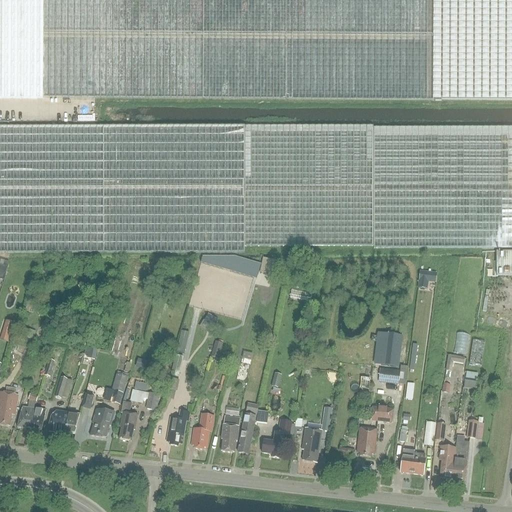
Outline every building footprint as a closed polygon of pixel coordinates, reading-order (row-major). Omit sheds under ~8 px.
[(511,0),(0,0),(0,97),(511,101),(511,0)] [(511,248),(511,127),(372,128),(372,127),(244,127),(0,127),(0,253),(244,253),(244,246),(374,246),(374,249),(511,248)] [(511,252),(497,252),(496,276),(511,276),(511,252)] [(259,273),(261,265),(239,259),(237,266),(248,269),(247,272),(255,274),(257,275),(258,275),(259,273)] [(276,261),(263,259),(260,273),(273,275),(276,261)] [(418,289),(427,290),(428,282),(435,283),(436,273),(420,272),(418,289)] [(218,320),(208,315),(204,321),(214,326),(218,320)] [(3,331),(11,333),(14,324),(6,321),(3,331)] [(35,332),(24,329),(22,337),(33,340),(35,332)] [(176,352),(184,354),(189,333),(182,332),(176,352)] [(467,354),(471,334),(459,332),(455,352),(467,354)] [(398,368),(402,337),(388,336),(385,367),(398,368)] [(475,339),(471,363),(483,365),(487,341),(475,339)] [(215,342),(211,357),(219,359),(222,344),(215,342)] [(96,361),(98,350),(86,347),(84,355),(88,356),(88,359),(96,361)] [(253,354),(244,352),(242,359),(251,361),(253,354)] [(175,355),(170,376),(178,378),(183,357),(175,355)] [(230,365),(233,359),(227,355),(224,361),(230,365)] [(453,362),(463,364),(464,359),(448,356),(445,371),(451,372),(453,362)] [(138,359),(136,368),(144,370),(146,362),(138,359)] [(44,375),(50,377),(55,362),(49,360),(44,375)] [(378,383),(399,385),(400,371),(380,368),(378,383)] [(466,372),(464,389),(475,391),(476,383),(473,383),(474,373),(466,372)] [(275,373),(272,386),(278,388),(281,375),(275,373)] [(114,391),(110,402),(120,405),(128,378),(117,374),(112,390),(114,391)] [(61,378),(55,397),(61,399),(67,379),(61,378)] [(169,378),(166,398),(174,400),(175,391),(177,392),(179,379),(169,378)] [(134,390),(146,392),(148,385),(136,382),(134,390)] [(441,392),(449,394),(451,385),(443,383),(441,392)] [(160,395),(162,386),(153,384),(151,393),(160,395)] [(0,392),(0,425),(10,427),(12,416),(15,416),(18,396),(16,395),(17,389),(6,387),(5,394),(0,392)] [(146,393),(132,390),(130,403),(143,406),(146,393)] [(94,396),(86,393),(82,407),(90,410),(94,396)] [(146,409),(157,411),(161,396),(150,394),(146,409)] [(29,430),(34,410),(36,403),(38,397),(30,395),(28,400),(29,400),(27,409),(23,408),(22,411),(21,413),(17,428),(29,430)] [(123,403),(120,414),(123,414),(129,415),(131,404),(123,403)] [(246,413),(257,416),(259,406),(248,404),(246,413)] [(326,404),(323,421),(330,422),(334,405),(326,404)] [(371,421),(377,422),(392,424),(393,411),(373,408),(371,421)] [(34,410),(29,430),(41,431),(46,411),(34,410)] [(92,424),(94,424),(90,436),(106,439),(109,427),(111,427),(115,413),(96,410),(92,424)] [(63,434),(69,414),(56,412),(52,416),(48,432),(63,434)] [(166,443),(169,443),(169,446),(178,448),(179,445),(182,445),(186,422),(188,422),(189,413),(180,412),(179,420),(170,418),(166,443)] [(69,414),(63,434),(74,436),(79,415),(69,414)] [(135,431),(138,416),(129,415),(123,414),(120,428),(122,428),(119,440),(131,442),(133,431),(135,431)] [(201,415),(200,424),(199,430),(194,429),(191,446),(194,447),(194,449),(203,450),(204,448),(207,449),(209,432),(211,432),(213,417),(201,415)] [(248,457),(255,418),(245,416),(238,454),(245,455),(245,457),(248,457)] [(224,417),(221,440),(223,440),(221,452),(234,454),(235,442),(237,442),(240,419),(224,417)] [(291,423),(283,422),(280,421),(278,433),(274,433),(273,443),(263,441),(262,454),(271,456),(271,458),(280,460),(284,435),(289,436),(291,423)] [(468,421),(466,438),(476,440),(478,422),(468,421)] [(426,423),(424,447),(432,448),(434,424),(426,423)] [(435,440),(444,441),(446,425),(438,423),(435,440)] [(305,429),(302,451),(304,451),(302,462),(317,464),(322,431),(305,429)] [(377,431),(360,429),(357,453),(360,454),(360,457),(371,458),(371,455),(374,455),(377,431)] [(456,442),(456,449),(452,480),(465,482),(469,443),(456,442)] [(452,480),(456,449),(441,448),(439,461),(442,461),(440,479),(452,480)] [(412,475),(414,455),(409,454),(408,458),(402,457),(400,473),(412,475)] [(414,455),(412,475),(423,477),(426,460),(425,460),(425,456),(414,455)]
